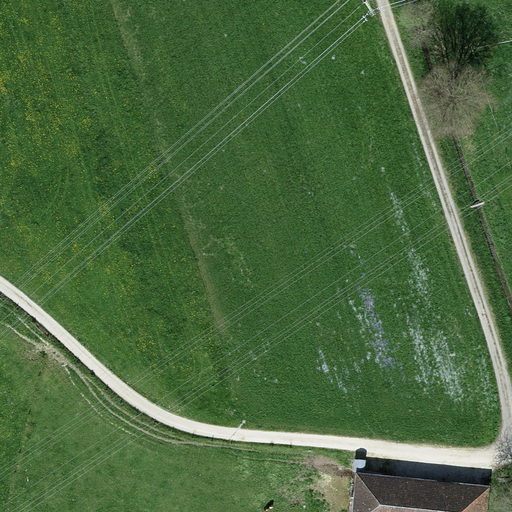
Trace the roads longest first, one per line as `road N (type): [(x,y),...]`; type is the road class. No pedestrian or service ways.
road 1 (track): [(511,452),(399,453),(251,440),(165,420),(0,288)]
road 2 (track): [(511,452),(508,403),(379,0)]
